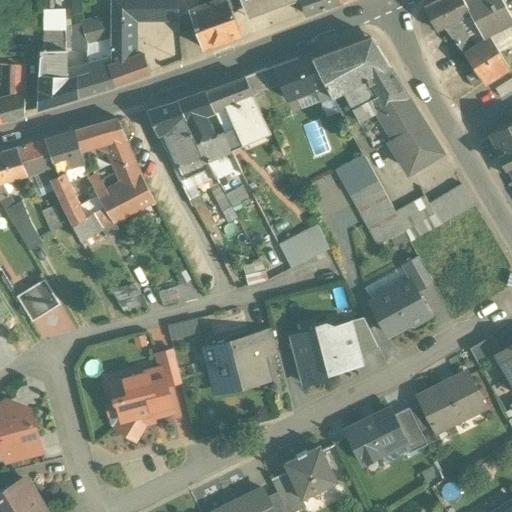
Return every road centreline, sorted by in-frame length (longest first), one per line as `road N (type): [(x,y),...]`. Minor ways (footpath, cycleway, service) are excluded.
road 1 (residential): [(98,511),(234,455),(511,308)]
road 2 (tertiary): [(379,4),(131,99)]
road 3 (tertiary): [(511,232),(379,4)]
road 4 (residential): [(131,99),(227,300)]
road 5 (residential): [(227,300),(53,349)]
road 6 (residential): [(53,349),(98,511)]
road 7 (tertiary): [(131,99),(0,138)]
